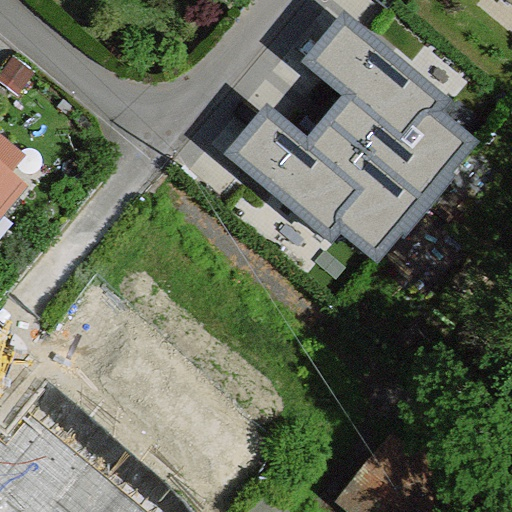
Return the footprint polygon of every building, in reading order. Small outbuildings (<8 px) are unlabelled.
[(345,68),(317,27),(264,64),(293,105),(328,80),(345,68)] [(354,235),(403,171),(413,177),(457,124),(388,70),(351,113),(324,151),(295,188),(354,235)] [(324,151),(351,113),(328,80),(293,105),(324,151)] [(0,213),(20,190),(0,173),(0,213)] [(414,459),(463,501),(500,460),(450,418),(414,459)] [(394,442),(347,501),(360,511),(476,511),(463,501),(414,459),(394,442)]
